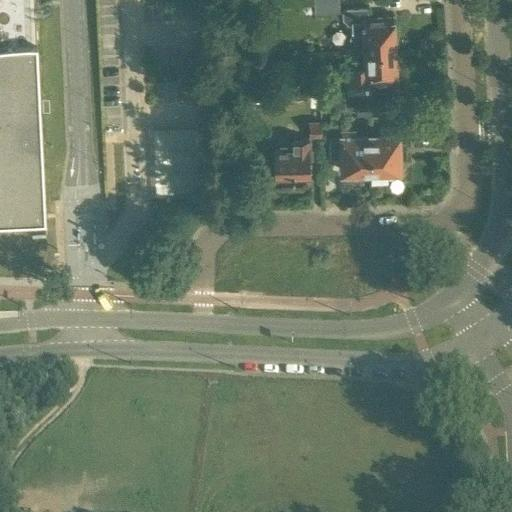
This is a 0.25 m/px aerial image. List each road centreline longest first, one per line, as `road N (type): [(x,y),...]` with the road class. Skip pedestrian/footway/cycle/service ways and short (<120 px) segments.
road 1 (tertiary): [(0,356),(86,349),(394,362),(473,347)]
road 2 (residential): [(467,120),(470,185),(460,213),(427,225),(224,230),(204,253),(202,324)]
road 3 (tertiary): [(445,305),(370,329),(202,324)]
road 4 (tertiary): [(202,324),(0,325)]
road 5 (track): [(86,349),(70,396),(12,454),(0,488)]
road 6 (tertiary): [(501,136),(498,232),(460,291)]
road 7 (tertiary): [(493,0),(501,136)]
road 8 (residential): [(461,0),(467,120)]
